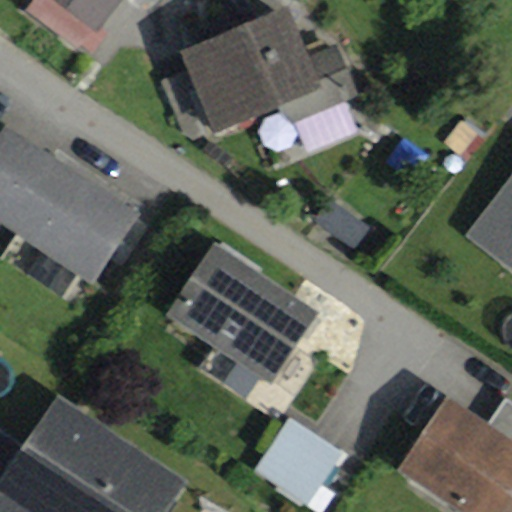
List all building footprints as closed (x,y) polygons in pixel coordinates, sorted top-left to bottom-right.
[(39,0),(30,12),(78,49),(92,31),(97,36),(124,0),(39,0)] [(186,72),(159,83),(186,149),(284,109),(292,127),(360,99),(339,48),(310,60),(289,10),(179,56),(186,72)] [(7,128),(0,138),(0,230),(93,292),(142,218),(7,128)] [(511,180),(469,236),(511,268),(511,180)] [(216,246),(167,320),(274,389),(323,315),(216,246)] [(0,511),(172,511),(192,483),(59,396),(27,444),(0,426),(0,511)] [(451,402),(403,476),(459,511),(511,511),(511,401),(506,398),(488,426),(451,402)] [(291,420),(255,474),(308,508),(344,455),(291,420)]
